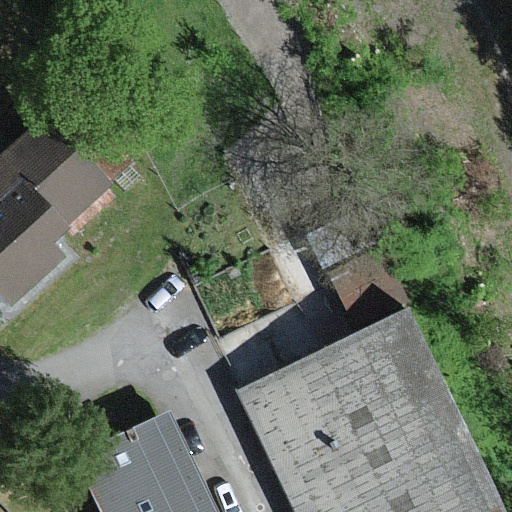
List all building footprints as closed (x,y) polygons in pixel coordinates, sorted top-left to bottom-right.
[(0,313),(1,315),(52,268),(41,257),(107,195),(41,123),(0,160),(0,313)] [(364,207),(300,236),(318,274),(382,244),(364,207)] [(381,252),(323,278),(351,338),(408,311),(381,252)] [(490,511),(399,320),(231,400),(284,511),(490,511)] [(208,511),(163,418),(67,463),(90,511),(208,511)]
